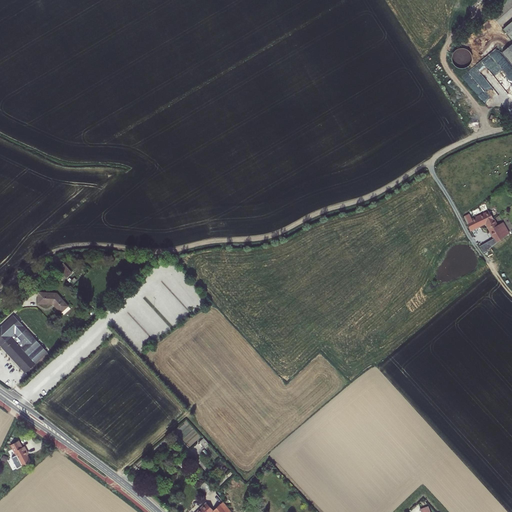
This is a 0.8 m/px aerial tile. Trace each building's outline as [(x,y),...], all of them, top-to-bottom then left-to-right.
[(471,8),(473,11),(483,4),(481,0),(471,8)] [(511,0),(504,0),(490,15),(498,23),(511,9),(511,0)] [(511,45),(503,53),(511,62),(511,45)] [(427,60),(432,67),(437,62),(432,56),(427,60)] [(482,60),(470,71),(491,94),(496,90),(502,84),(482,60)] [(504,63),(500,66),(508,76),(511,73),(511,65),(510,63),(506,66),(504,63)] [(492,242),(489,237),(479,243),(482,248),(492,242)] [(55,270),(45,260),(43,261),(54,271),(55,270)] [(63,262),(58,267),(67,277),(73,272),(63,262)] [(54,295),(36,294),(37,304),(51,304),(59,312),(65,306),(54,295)] [(0,337),(16,323),(11,318),(0,328),(0,337)] [(22,329),(16,323),(0,337),(0,349),(9,359),(20,349),(19,347),(23,344),(15,335),(22,329)] [(19,347),(20,349),(31,340),(22,329),(15,335),(23,344),(19,347)] [(44,354),(31,340),(20,349),(33,363),(44,354)] [(22,373),(33,363),(20,349),(9,359),(22,373)] [(297,406),(292,402),(285,408),(290,413),(297,406)] [(204,437),(199,442),(202,445),(207,441),(204,437)] [(24,447),(20,441),(11,445),(22,465),(31,461),(27,454),(25,450),(27,449),(25,446),(24,447)] [(229,511),(221,503),(213,510),(204,500),(192,511),(229,511)]
